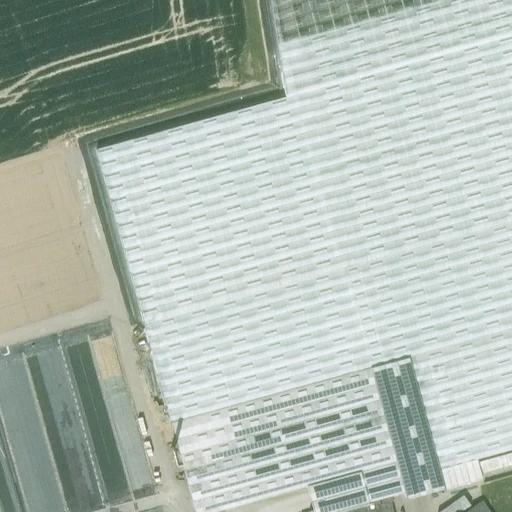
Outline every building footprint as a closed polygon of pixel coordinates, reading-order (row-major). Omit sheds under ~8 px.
[(511,0),(269,0),(285,98),(95,151),(171,424),(370,369),(408,359),(511,330),(511,0)] [(511,330),(408,359),(438,471),(476,461),(511,450),(511,330)] [(438,471),(408,359),(370,369),(389,440),(395,463),(395,464),(403,494),(404,494),(405,500),(443,490),(438,471)] [(370,369),(171,424),(190,495),(389,440),(370,369)] [(389,440),(190,495),(194,511),(217,511),(395,464),(395,463),(389,440)] [(476,461),(438,471),(443,490),(481,480),(476,461)] [(110,511),(108,508),(152,491),(144,469),(108,482),(105,474),(91,479),(93,484),(83,488),(80,481),(62,488),(68,505),(66,506),(68,511),(110,511)]
